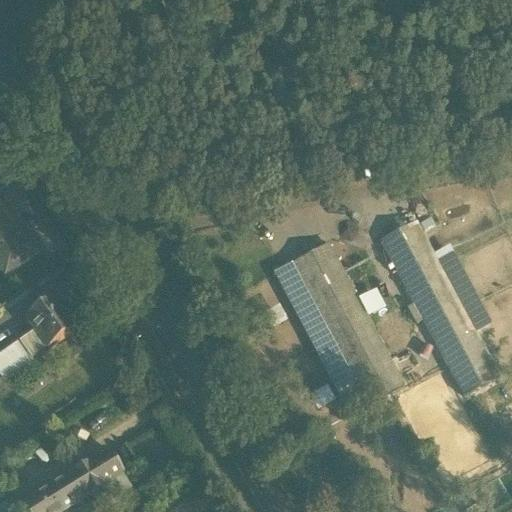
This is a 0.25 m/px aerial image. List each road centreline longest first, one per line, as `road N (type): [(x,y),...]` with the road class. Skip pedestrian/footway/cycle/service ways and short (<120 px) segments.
road 1 (tertiary): [(0,67),(105,213),(279,511)]
road 2 (track): [(91,253),(511,168)]
